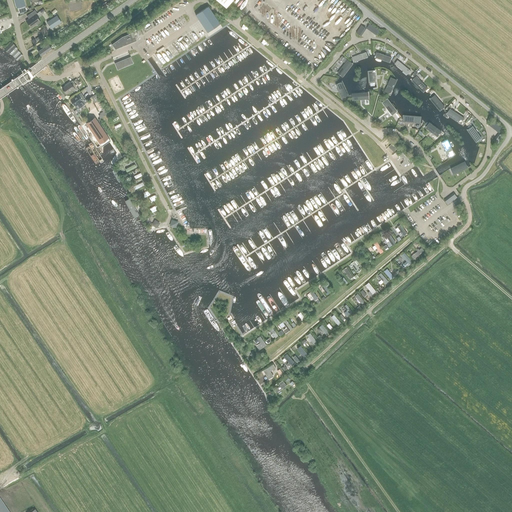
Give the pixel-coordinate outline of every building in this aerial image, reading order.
[(14,0),(16,8),(18,8),(19,13),(26,11),(25,6),(23,0),(14,0)] [(208,33),(220,25),(208,7),(196,16),(208,33)] [(29,19),(26,21),(30,28),(36,23),(37,24),(41,22),(35,14),(37,13),(34,10),(27,16),(29,19)] [(57,15),(47,22),(51,29),(53,27),(59,23),(61,22),(57,15)] [(122,37),(111,44),(115,50),(115,49),(125,43),(125,45),(136,41),(137,41),(135,37),(133,32),(122,37)] [(12,42),(4,50),(7,52),(14,45),(13,43),(12,42)] [(41,56),(51,49),(48,44),(38,52),(41,56)] [(11,55),(17,49),(18,49),(14,45),(7,52),(11,55)] [(20,53),(17,49),(11,55),(13,56),(15,58),(20,53)] [(368,51),(351,57),(353,63),(370,58),(368,51)] [(391,58),(376,53),(375,57),(390,61),(391,58)] [(115,63),(114,63),(117,70),(117,69),(132,62),(133,64),(133,63),(130,57),(115,63)] [(412,73),(398,62),(395,66),(409,77),(412,73)] [(348,63),(338,76),(342,79),(352,66),(348,63)] [(398,82),(390,78),(382,93),(391,97),(398,82)] [(428,90),(417,78),(412,82),(424,94),(428,90)] [(72,85),(69,82),(66,84),(67,85),(62,88),(66,94),(74,89),(75,90),(77,88),(74,83),(72,85)] [(343,83),(336,86),(342,100),(348,98),(343,83)] [(85,101),(80,94),(78,96),(78,95),(70,101),(74,106),(75,105),(78,109),(83,106),(82,105),(84,104),(83,102),(85,101)] [(370,94),(353,95),(353,102),(370,101),(370,94)] [(445,108),(434,95),(430,99),(441,112),(445,108)] [(386,100),(382,103),(393,117),(398,113),(386,100)] [(100,118),(107,113),(108,113),(106,110),(100,113),(101,114),(98,116),(100,118)] [(463,119),(451,111),(447,117),(459,125),(463,119)] [(411,114),(402,113),(402,123),(421,124),(421,115),(411,114)] [(94,118),(85,124),(100,145),(102,144),(108,140),(94,118)] [(427,120),(423,126),(437,137),(441,132),(427,120)] [(481,140),(471,126),(467,129),(476,143),(481,140)] [(101,146),(94,136),(91,138),(97,148),(101,146)] [(448,138),(441,141),(448,158),(455,155),(448,138)] [(467,161),(474,163),(480,148),(473,145),(467,161)] [(403,167),(408,163),(407,162),(410,159),(403,152),(400,155),(404,159),(403,159),(403,161),(404,162),(401,165),(403,167)] [(466,163),(449,171),(452,177),(469,169),(466,163)] [(141,217),(130,196),(122,200),(133,220),(141,217)] [(407,234),(401,225),(398,227),(401,232),(403,234),(404,236),(407,234)] [(386,235),(392,245),(397,242),(390,232),(386,235)] [(423,247),(412,253),(414,257),(425,250),(423,247)] [(405,253),(402,255),(407,261),(404,264),(406,267),(409,265),(410,265),(413,262),(405,253)] [(357,266),(354,262),(351,264),(357,272),(360,270),(358,267),(360,266),(359,264),(357,266)] [(388,267),(385,270),(392,278),(395,276),(388,267)] [(379,277),(378,278),(379,279),(380,278),(385,284),(388,281),(381,273),(378,276),(379,277)] [(371,289),(368,292),(372,295),(378,290),(369,281),(366,284),(371,289)] [(322,284),(328,292),(331,291),(325,282),(322,284)] [(362,302),(365,300),(359,292),(355,295),(362,302)] [(346,305),(344,307),(347,311),(344,313),(347,316),(349,314),(350,314),(352,312),(346,305)] [(292,329),(286,320),(282,322),(287,328),(284,330),(286,333),(292,329)] [(327,334),(330,331),(323,323),(320,326),(327,334)] [(274,326),(270,329),(275,337),(279,335),(274,326)] [(308,334),(315,344),(318,342),(312,332),(308,334)] [(260,343),(256,346),(259,350),(266,345),(260,336),(257,338),(260,343)] [(288,352),(283,356),(291,365),(295,361),(288,352)] [(274,364),(263,370),(268,379),(274,376),(271,371),(276,368),(274,364)] [(276,388),(278,390),(287,383),(285,381),(276,388)] [(0,511),(9,511),(5,505),(0,498),(0,511)]
